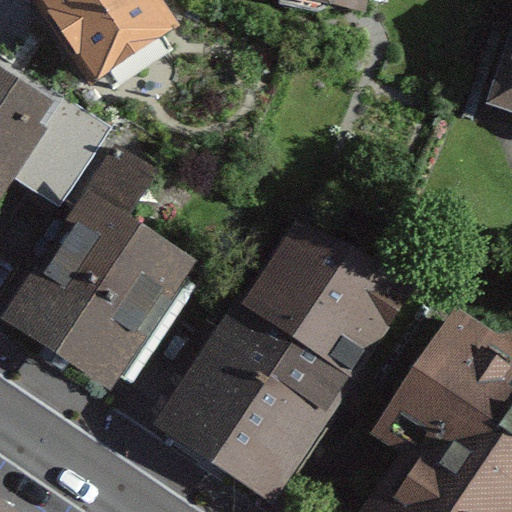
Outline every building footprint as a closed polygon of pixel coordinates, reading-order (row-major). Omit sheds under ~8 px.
[(42,0),(50,12),(47,13),(76,56),(79,54),(96,80),(104,76),(112,88),(170,49),(161,37),(179,25),(162,0),(42,0)] [(368,0),(300,0),(366,13),(368,0)] [(511,24),(486,106),(511,114),(511,24)] [(0,203),(16,180),(68,214),(108,154),(96,146),(108,128),(20,71),(15,78),(0,67),(0,203)] [(0,322),(109,394),(120,377),(133,385),(197,288),(184,280),(197,261),(128,216),(159,170),(113,145),(108,154),(68,214),(0,316),(0,322)] [(271,506),(344,398),(378,421),(455,307),(419,283),(295,222),(239,305),(235,302),(152,426),(271,506)] [(511,511),(511,333),(499,336),(455,307),(378,421),(369,435),(399,455),(361,511),(511,511)] [(12,511),(0,503),(0,511),(12,511)]
